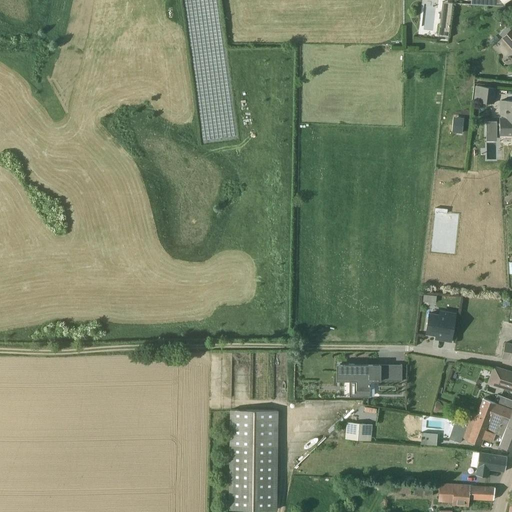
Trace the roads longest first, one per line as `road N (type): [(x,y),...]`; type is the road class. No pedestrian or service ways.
road 1 (track): [(377,347),(0,350)]
road 2 (residential): [(511,365),(377,347)]
